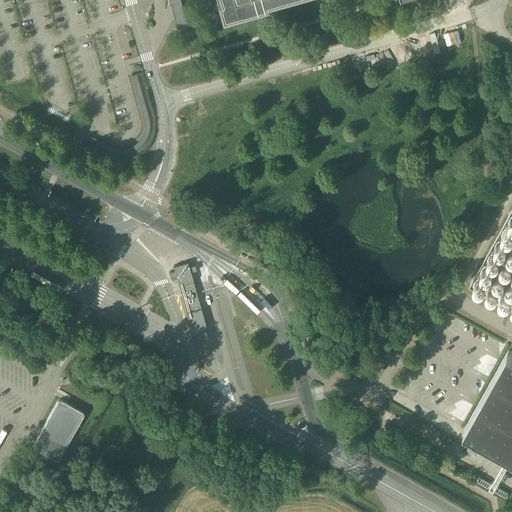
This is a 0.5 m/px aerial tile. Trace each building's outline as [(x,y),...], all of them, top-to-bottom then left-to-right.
[(166,0),(175,30),(186,27),(178,0),(219,0),(224,15),(275,0),(166,0)] [(511,309),(511,211),(470,286),(511,309)] [(189,266),(188,262),(173,266),(175,270),(169,272),(171,278),(176,276),(192,331),(207,327),(191,272),(197,270),(195,265),(189,266)] [(511,352),(509,351),(465,430),(511,455),(511,352)] [(33,444),(33,445),(34,446),(35,446),(56,458),(56,459),(57,459),(58,459),(58,458),(59,458),(60,457),(70,439),(82,416),(83,415),(83,414),(83,413),(83,412),(82,412),(82,411),(81,410),(67,402),(63,400),(62,400),(61,400),(61,399),(60,399),(59,400),(58,400),(58,401),(57,401),(57,402),(44,424),(35,440),(33,443),(33,444)]
